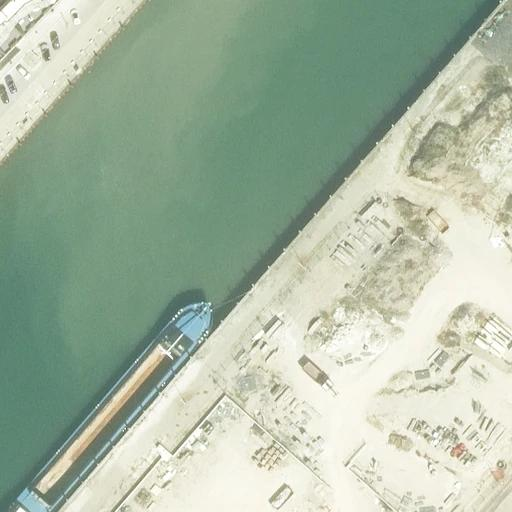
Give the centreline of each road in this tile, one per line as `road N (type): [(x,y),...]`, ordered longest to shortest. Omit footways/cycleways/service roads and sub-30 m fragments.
road 1 (residential): [(118,511),(414,167)]
road 2 (residential): [(0,109),(99,0)]
